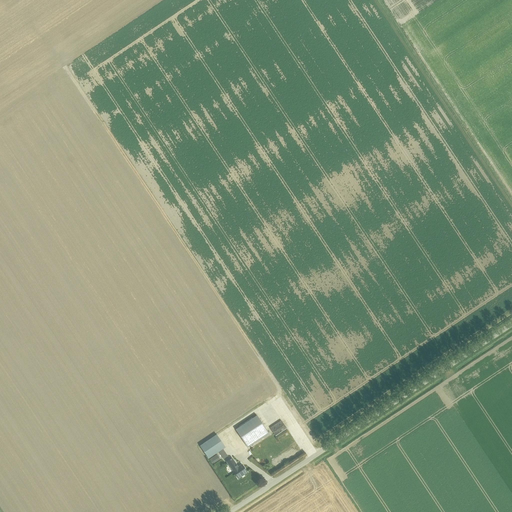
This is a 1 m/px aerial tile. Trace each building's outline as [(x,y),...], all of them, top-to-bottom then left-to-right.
[(248,448),(269,434),(257,416),(236,430),(248,448)] [(275,436),(287,429),(281,420),(270,428),(275,436)] [(223,459),(228,456),(223,449),(225,447),(217,435),(200,446),(208,459),(219,452),(223,459)] [(212,464),(220,459),(218,456),(210,461),(212,464)] [(238,479),(248,472),(242,464),(238,467),(232,458),(226,462),(238,479)]
